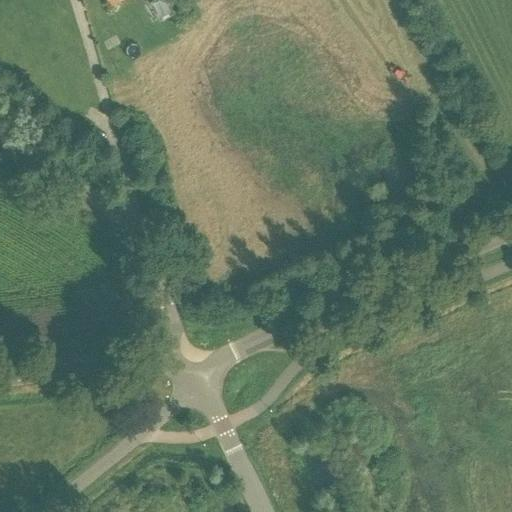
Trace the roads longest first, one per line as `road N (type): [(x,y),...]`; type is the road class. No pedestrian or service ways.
road 1 (tertiary): [(196,377),(237,351),(511,230)]
road 2 (unclassified): [(175,363),(167,301),(130,225),(0,142)]
road 3 (unclassified): [(41,511),(172,408),(196,377)]
road 4 (tertiary): [(175,363),(0,375)]
road 5 (tertiary): [(260,511),(196,377)]
